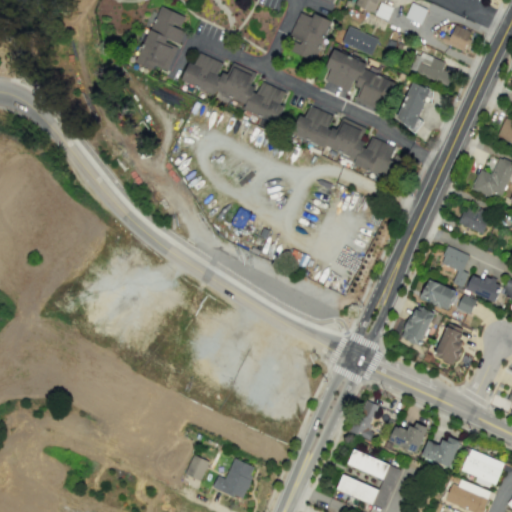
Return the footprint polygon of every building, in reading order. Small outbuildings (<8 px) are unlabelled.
[(380,0),(356,0),(355,5),(377,12),(380,0)] [(392,6),(379,2),(375,15),(387,20),(392,6)] [(166,70),(176,45),(178,46),(184,31),(179,29),(184,16),(158,5),(135,63),(153,70),(154,65),(166,70)] [(289,38),(294,40),(289,51),(315,61),(330,20),(313,13),(311,17),(298,12),(289,38)] [(444,34),(441,41),(463,51),(472,32),(455,25),(450,37),(444,34)] [(341,42),(370,56),(378,39),(349,26),(341,42)] [(324,81),(349,91),(352,83),(359,86),(353,101),(380,112),(393,81),(363,69),(366,63),(333,49),(325,67),(329,68),(324,81)] [(445,63),(416,51),(409,70),(447,85),(451,74),(442,70),(445,63)] [(180,81),(214,94),(215,92),(245,103),(242,111),(276,124),(283,105),(280,103),(284,91),(259,81),(257,88),(248,84),(253,71),(231,62),(226,75),(218,72),(222,62),(198,53),(193,64),(188,61),(180,81)] [(416,130),(420,119),(417,118),(429,89),(411,82),(395,121),(416,130)] [(394,145),(369,137),(367,144),(359,142),(365,126),(341,118),(336,130),(328,127),(332,114),(308,106),(305,117),(298,114),(291,135),(354,157),(352,165),(384,176),(394,145)] [(511,120),(504,117),(496,136),(511,142),(511,120)] [(511,170),(511,162),(498,156),(490,174),(479,169),(471,188),(489,196),(491,191),(501,195),(511,170)] [(458,224),(482,233),(489,213),(464,205),(458,224)] [(462,287),(467,273),(462,271),(468,254),(446,246),(440,263),(456,269),(452,283),(462,287)] [(494,301),(500,282),(484,277),(483,279),(470,275),(465,292),(494,301)] [(511,280),(508,278),(500,294),(511,299),(511,280)] [(455,290),(427,279),(419,299),(447,310),(455,290)] [(469,314),(475,300),(462,294),(456,308),(469,314)] [(400,338),(420,346),(433,312),(413,305),(400,338)] [(453,364),(465,329),(446,323),(434,357),(453,364)] [(377,406),(364,399),(349,431),(369,441),(374,430),(367,427),(377,406)] [(416,453),(427,427),(412,421),(408,431),(394,425),(387,441),(416,453)] [(449,467),(459,441),(445,435),(441,445),(427,440),(420,456),(449,467)] [(388,464),(352,449),(346,464),(382,479),(388,464)] [(473,481),(492,488),(502,462),(468,449),(460,470),(475,476),(473,481)] [(199,480),(208,462),(193,454),(184,473),(199,480)] [(211,487),(232,497),(233,494),(241,498),(252,476),(248,474),(252,466),(234,458),(224,478),(217,475),(211,487)] [(385,509),(397,469),(386,466),(374,506),(385,509)] [(377,489),(342,474),(335,489),(371,504),(377,489)] [(451,484),(444,500),(471,511),(481,511),(490,492),(460,479),(457,487),(451,484)]
